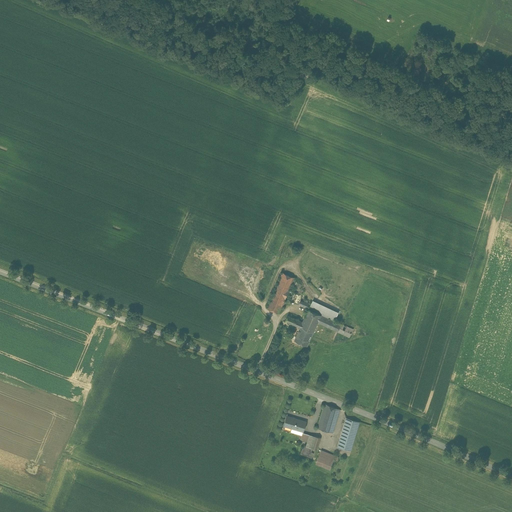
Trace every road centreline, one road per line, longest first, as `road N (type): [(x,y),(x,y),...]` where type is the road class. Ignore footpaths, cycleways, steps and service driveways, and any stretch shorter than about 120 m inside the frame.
road 1 (secondary): [(511,475),(0,270)]
road 2 (track): [(511,103),(465,92),(442,104),(258,35)]
